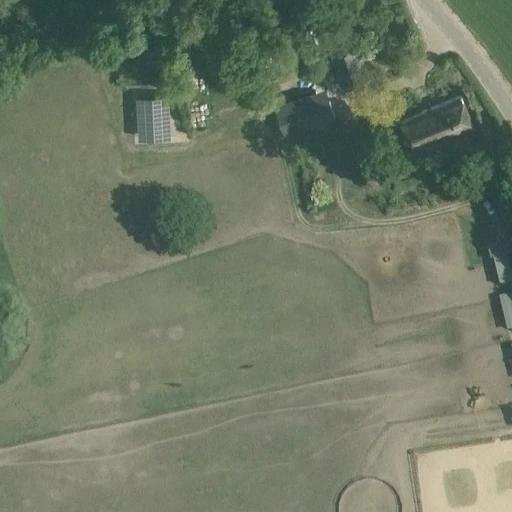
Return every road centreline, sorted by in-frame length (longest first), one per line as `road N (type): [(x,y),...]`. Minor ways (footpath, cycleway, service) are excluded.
road 1 (track): [(511,243),(483,201),(399,220),(312,227),(296,208),(272,101)]
road 2 (tertiary): [(511,113),(424,0)]
